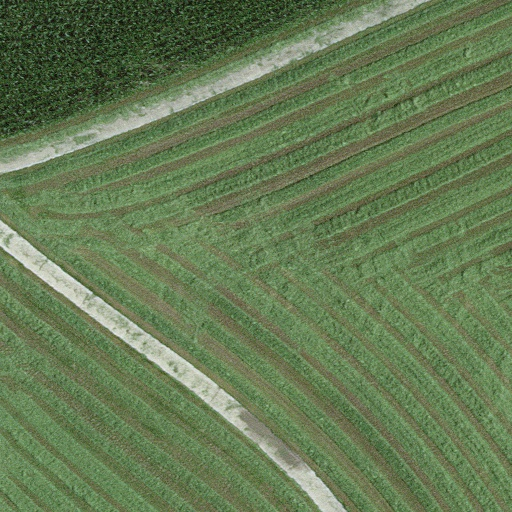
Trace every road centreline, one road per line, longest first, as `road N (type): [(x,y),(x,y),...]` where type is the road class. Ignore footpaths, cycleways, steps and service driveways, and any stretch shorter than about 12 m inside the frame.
road 1 (track): [(0,169),(428,0)]
road 2 (track): [(0,238),(327,511)]
